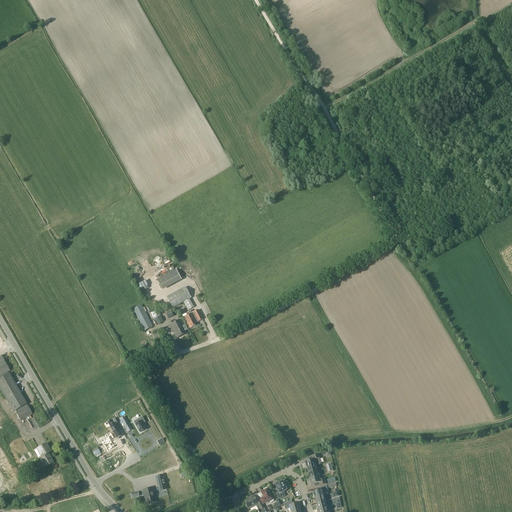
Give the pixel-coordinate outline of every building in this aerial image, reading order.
[(157,279),(162,288),(181,278),(176,269),(157,279)] [(166,297),(172,308),(191,298),(185,287),(166,297)] [(184,302),(188,310),(194,307),(190,299),(184,302)] [(142,305),(133,309),(144,331),(153,327),(142,305)] [(192,313),(184,318),(190,329),(198,324),(197,322),(198,321),(203,319),(198,310),(193,313),(194,313),(192,314),(192,313)] [(160,316),(155,319),(157,325),(163,322),(160,316)] [(180,320),(170,325),(177,338),(187,333),(186,331),(187,330),(185,325),(184,326),(180,320)] [(0,378),(8,374),(7,372),(9,371),(1,356),(0,356),(0,378)] [(0,389),(13,412),(15,411),(26,405),(26,404),(9,374),(8,374),(0,379),(0,389)] [(27,407),(26,405),(15,411),(16,413),(20,421),(32,414),(27,407)] [(124,417),(120,419),(128,432),(132,430),(124,417)] [(142,417),(134,422),(135,425),(140,433),(146,429),(143,424),(146,423),(142,417)] [(116,423),(111,426),(118,439),(123,436),(116,423)] [(109,439),(102,443),(105,449),(106,448),(108,452),(114,448),(109,439)] [(48,454),(50,452),(46,444),(36,449),(41,457),(39,458),(45,467),(53,463),(48,454)] [(132,453),(137,474),(149,471),(144,451),(132,453)] [(319,454),(312,456),(313,460),(305,462),(306,468),(320,464),(318,459),(320,458),(319,454)] [(12,485),(18,496),(24,492),(10,466),(4,469),(0,461),(0,466),(1,466),(2,469),(0,470),(10,487),(12,485)] [(308,473),(317,471),(316,466),(320,465),(320,464),(306,468),(307,468),(308,473)] [(163,475),(156,477),(159,492),(167,490),(163,475)] [(321,476),(309,479),(311,485),(319,483),(320,486),(326,484),(325,479),(322,479),(321,476)] [(279,499),(285,496),(283,493),(284,493),(284,492),(287,490),(284,485),(286,485),(284,481),(283,482),(282,481),(279,483),(275,485),(277,488),(278,491),(279,492),(276,494),(279,499)] [(321,490),(313,492),(314,498),(324,496),(323,492),(328,491),(326,486),(320,487),(321,490)] [(146,505),(156,502),(153,488),(143,490),(146,505)] [(260,499),(263,504),(266,502),(267,503),(270,501),(271,502),(273,501),(274,501),(273,500),(274,499),(270,493),(270,492),(270,491),(269,490),(268,488),(267,489),(267,488),(264,489),(263,490),(264,490),(261,492),(263,497),(260,499)] [(248,500),(244,501),(248,509),(256,505),(259,511),(266,511),(261,501),(258,503),(254,495),(247,498),(248,500)] [(291,511),(300,509),(299,503),(295,504),(291,505),(290,501),(284,504),(285,510),(290,508),(291,511)] [(318,509),(329,506),(327,501),(316,504),(318,509)]
